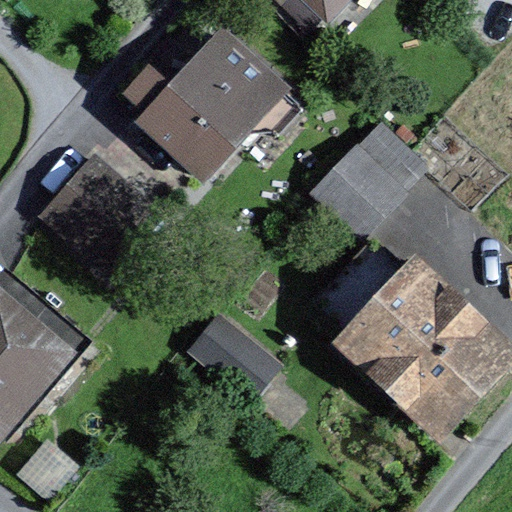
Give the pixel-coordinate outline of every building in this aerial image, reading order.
[(270,0),(302,29),(305,26),(311,31),(319,23),(327,30),(355,0),(270,0)] [(121,104),(143,123),(134,132),(204,194),(291,95),(222,34),(172,90),(151,71),(121,104)] [(411,200),(407,195),(430,172),(382,126),(359,150),(357,147),(308,197),(363,250),(411,200)] [(134,249),(161,216),(93,160),(66,193),(134,249)] [(134,249),(66,193),(40,224),(108,280),(134,249)] [(375,244),(305,316),(337,347),(331,353),(439,456),(511,379),(511,357),(415,265),(407,274),(375,244)] [(0,455),(93,345),(6,273),(0,279),(0,455)] [(250,410),(285,369),(220,314),(186,355),(250,410)] [(48,507),(81,470),(47,441),(15,479),(48,507)]
